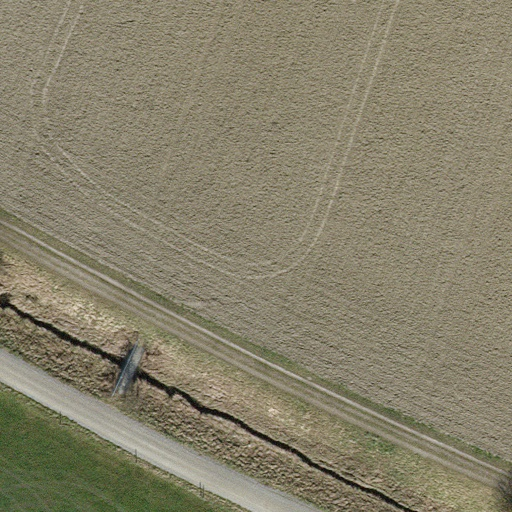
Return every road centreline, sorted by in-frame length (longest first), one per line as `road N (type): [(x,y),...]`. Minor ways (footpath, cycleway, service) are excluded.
road 1 (track): [(0,240),(219,358),(511,490)]
road 2 (track): [(0,372),(252,511)]
